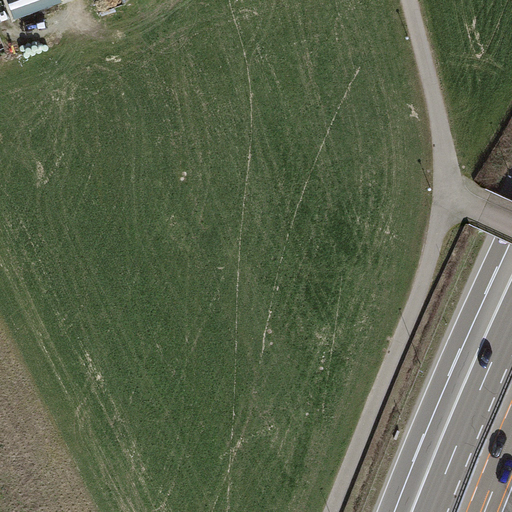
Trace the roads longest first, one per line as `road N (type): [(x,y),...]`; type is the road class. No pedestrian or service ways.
road 1 (track): [(336,511),(425,271),(443,195)]
road 2 (motorway): [(485,361),(425,511)]
